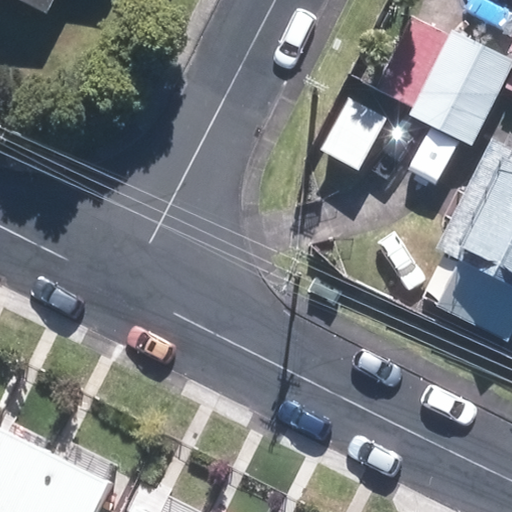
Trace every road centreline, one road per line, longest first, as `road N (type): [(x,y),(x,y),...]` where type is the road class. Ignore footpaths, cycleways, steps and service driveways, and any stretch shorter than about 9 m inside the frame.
road 1 (residential): [(478,468),(121,293)]
road 2 (residential): [(121,293),(271,0)]
road 3 (residential): [(121,293),(0,233)]
